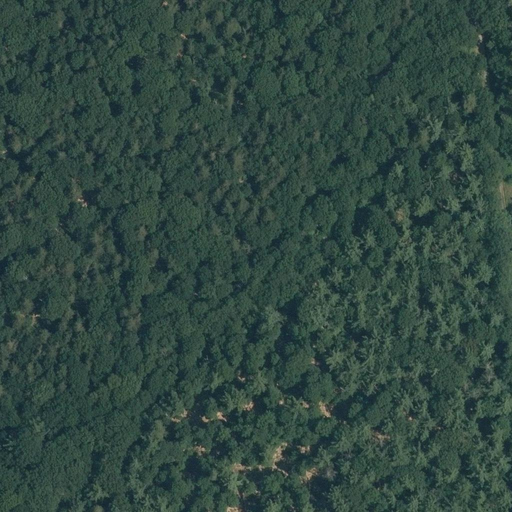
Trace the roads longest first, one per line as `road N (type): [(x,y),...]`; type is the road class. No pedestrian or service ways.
road 1 (track): [(483,34),(437,46),(375,88),(350,117),(301,213),(169,311),(57,423)]
road 2 (track): [(0,180),(25,121),(72,69),(58,0)]
road 3 (track): [(511,27),(483,34),(496,169)]
road 4 (track): [(0,312),(63,417)]
